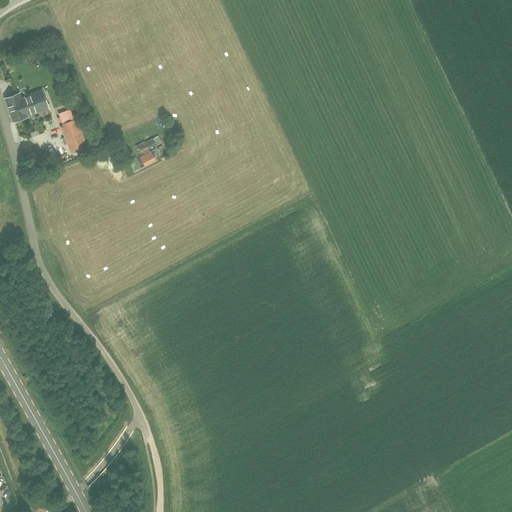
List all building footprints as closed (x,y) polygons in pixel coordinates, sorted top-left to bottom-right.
[(21,100),(27,117),(48,109),(42,91),(29,96),(30,97),(21,100)] [(27,117),(21,100),(19,95),(5,100),(13,122),(27,117)] [(70,154),(87,147),(76,119),(59,126),(70,154)] [(54,120),(47,121),(48,132),(55,131),(54,120)] [(156,162),(153,155),(151,151),(150,152),(149,149),(155,146),(157,149),(163,146),(158,137),(135,148),(145,167),(156,162)] [(136,158),(129,161),(134,171),(141,168),(136,158)]
